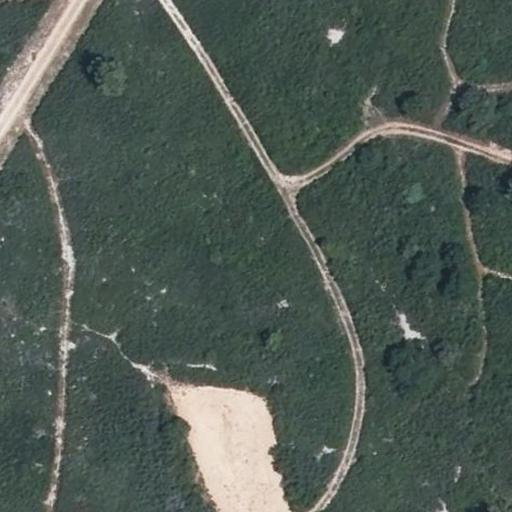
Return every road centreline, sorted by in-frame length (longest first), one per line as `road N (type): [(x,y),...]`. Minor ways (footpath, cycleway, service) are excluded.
road 1 (track): [(163,0),(279,178),(309,178),(374,133),(398,127),(511,164)]
road 2 (track): [(279,178),(354,312),(367,398),(353,459),(316,511)]
road 3 (track): [(457,0),(443,48),(457,85),(483,95),(511,90)]
road 4 (track): [(74,0),(0,120)]
